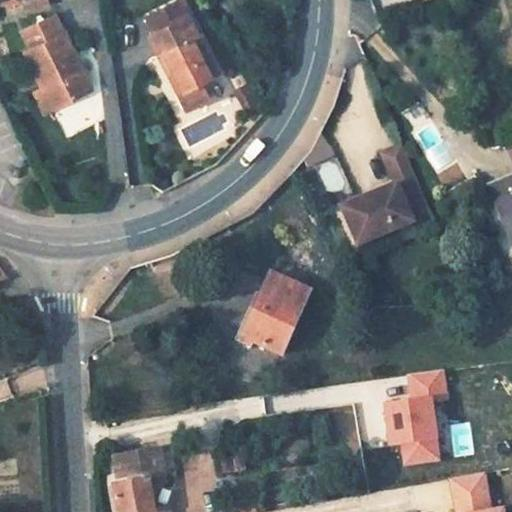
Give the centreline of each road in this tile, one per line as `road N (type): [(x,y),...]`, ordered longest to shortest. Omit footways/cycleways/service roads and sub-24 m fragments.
road 1 (secondary): [(66,245),(177,218),(242,176),(297,104),(315,52),(319,0)]
road 2 (residential): [(76,511),(66,245)]
